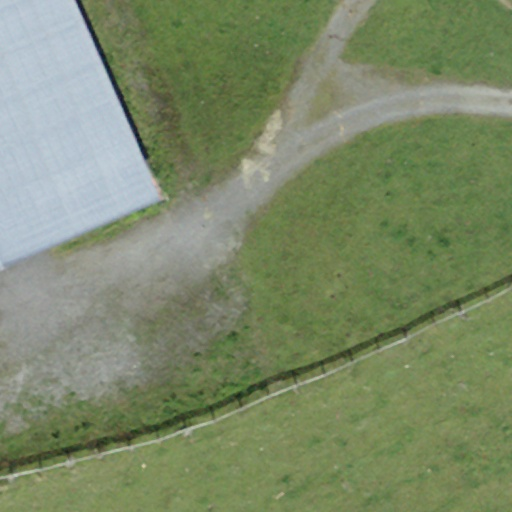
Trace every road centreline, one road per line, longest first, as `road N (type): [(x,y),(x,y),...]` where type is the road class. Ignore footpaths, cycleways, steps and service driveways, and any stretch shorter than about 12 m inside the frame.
road 1 (track): [(511,91),(432,88),(371,102),(69,323),(0,351)]
road 2 (track): [(353,0),(264,175)]
